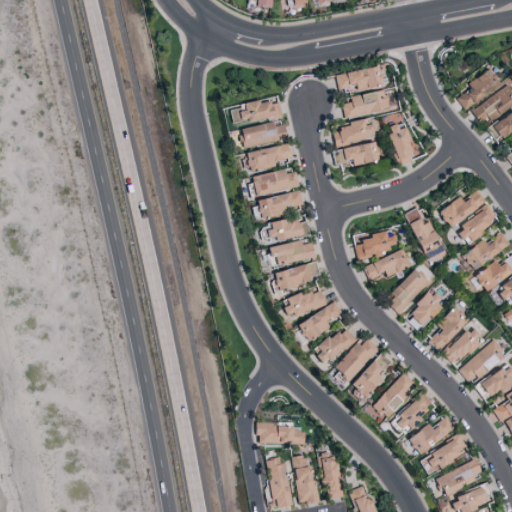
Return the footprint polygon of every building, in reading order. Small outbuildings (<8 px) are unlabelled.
[(330,74),(333,88),(350,84),(351,89),(377,83),(372,63),(330,74)] [(452,98),(462,110),(495,80),(482,66),(464,83),(466,86),(452,98)] [(511,100),(511,96),(501,83),(467,111),(479,126),(511,100)] [(337,102),(340,116),(385,107),(381,88),(345,95),(346,101),(337,102)] [(277,115),(274,97),(239,104),(240,109),(234,110),(236,122),(277,115)] [(491,140),(511,127),(511,108),(482,126),(491,140)] [(326,126),(330,144),(370,136),(366,117),(326,126)] [(282,139),(279,120),(235,126),(238,146),(282,139)] [(410,160),(399,121),(381,125),(392,164),(410,160)] [(511,139),(511,148),(502,154),(507,164),(511,161),(511,137),(511,138),(511,139)] [(327,150),(330,162),(347,159),(348,165),(374,159),(370,140),(327,150)] [(252,169),(272,165),(271,159),(286,156),(284,142),(238,151),(241,167),(251,165),(252,169)] [(294,185),(291,170),(281,172),(280,168),(246,175),(250,195),(294,185)] [(455,195),(433,211),(445,227),(481,200),(472,189),(458,199),(455,195)] [(251,198),(255,217),(298,208),(295,190),(251,198)] [(463,242),(494,218),(483,203),(451,227),(463,242)] [(425,265),(444,255),(426,219),(419,222),(412,206),(399,212),(425,265)] [(299,215),(260,224),(264,241),(303,233),(299,215)] [(351,237),(353,243),(350,244),(353,258),(368,255),(368,254),(384,252),(383,245),(391,243),(388,230),(351,237)] [(479,238),(457,253),(467,269),(506,243),(497,230),(481,241),(479,238)] [(268,266),(310,257),(306,241),(298,243),(297,239),(264,246),(268,266)] [(393,267),(403,262),(396,247),(357,266),(364,279),(379,272),(382,277),(395,270),(393,267)] [(494,263),(492,260),(469,273),(478,289),(511,269),(511,256),(510,254),(494,263)] [(314,278),(309,260),(266,272),(271,290),(314,278)] [(423,282),(409,268),(385,293),(389,296),(382,303),(393,313),(423,282)] [(504,304),(511,298),(511,273),(492,289),(504,304)] [(320,301),(313,287),(298,296),(295,290),(276,300),(286,319),(320,301)] [(439,301),(426,288),(399,316),(413,329),(439,301)] [(324,327),(321,321),(337,314),(331,301),(291,321),(300,339),(324,327)] [(430,324),(435,329),(424,341),(434,350),(463,318),(448,304),(430,324)] [(511,304),(499,313),(507,324),(511,320),(511,304)] [(307,348),(317,363),(351,339),(340,325),(307,348)] [(436,353),(447,366),(478,338),(466,326),(436,353)] [(374,349),(360,335),(327,367),(341,381),(374,349)] [(501,354),(488,339),(454,369),(467,384),(501,354)] [(386,360),(375,351),(343,386),(357,399),(377,377),(374,374),(386,360)] [(484,397),(511,378),(501,363),(474,382),(484,397)] [(376,424),(411,384),(396,371),(361,411),(376,424)] [(496,420),(511,409),(511,385),(499,395),(502,399),(488,408),(496,420)] [(387,419),(400,434),(415,419),(414,418),(429,403),(417,391),(387,419)] [(511,415),(500,421),(508,437),(511,434),(511,415)] [(425,427),(423,423),(401,438),(412,454),(449,428),(441,416),(425,427)] [(252,424),(251,442),(300,443),(300,425),(252,424)] [(414,457),(423,474),(464,451),(455,435),(414,457)] [(338,496),(328,451),(312,454),(322,499),(338,496)] [(286,456),(293,503),(314,500),(311,479),(305,480),(301,454),(286,456)] [(285,505),(279,456),(262,458),(268,507),(285,505)] [(430,478),(439,495),(478,475),(469,458),(430,478)] [(458,511),(489,501),(482,482),(451,494),(450,491),(435,497),(440,511),(458,511)] [(343,491),(351,511),(371,511),(360,484),(343,491)]
